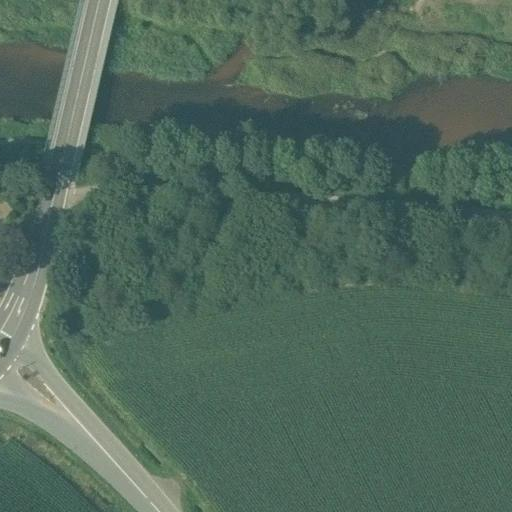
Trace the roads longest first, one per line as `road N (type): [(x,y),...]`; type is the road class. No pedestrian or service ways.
road 1 (secondary): [(0,350),(37,275),(99,0)]
road 2 (track): [(150,187),(511,219)]
road 3 (tertiary): [(0,350),(162,511)]
